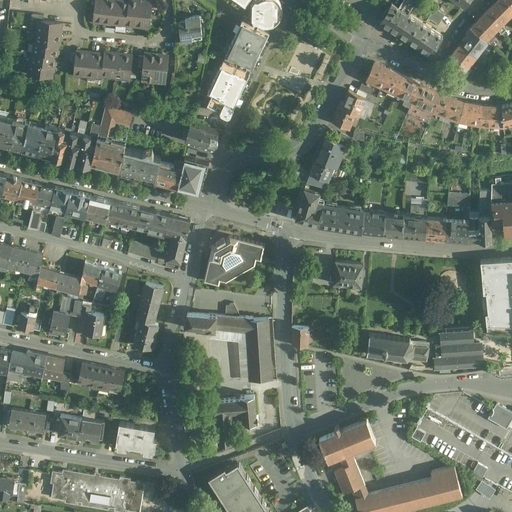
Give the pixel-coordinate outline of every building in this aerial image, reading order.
[(106,0),(95,0),(94,17),(105,18),(106,0)] [(117,0),(106,0),(105,18),(116,19),(117,0)] [(117,0),(116,19),(127,20),(129,0),(117,0)] [(129,0),(127,20),(128,18),(133,19),(132,21),(138,22),(140,0),(129,0)] [(140,0),(138,22),(139,20),(144,20),(143,22),(149,23),(151,0),(140,0)] [(253,0),(253,14),(254,15),(255,17),(253,21),(258,23),(259,21),(262,22),(265,23),(268,23),(270,22),(272,22),(274,21),(275,20),(277,19),(278,17),(280,15),(281,14),(281,12),(282,11),(282,9),(282,7),(282,5),(282,3),(281,2),(281,0),(280,0),(253,0)] [(416,0),(402,0),(401,2),(404,4),(412,8),(416,0)] [(511,0),(497,0),(496,2),(510,16),(511,13),(511,0)] [(496,2),(483,14),(497,28),(510,16),(496,2)] [(401,9),(391,3),(386,12),(380,21),(392,28),(397,31),(408,13),(412,8),(404,4),(401,9)] [(444,13),(434,7),(428,18),(438,24),(444,13)] [(200,11),(190,12),(190,15),(179,17),(181,33),(192,32),(192,35),(202,34),(200,11)] [(443,35),(408,13),(397,31),(412,41),(430,52),(437,42),(443,35)] [(483,14),(470,26),(469,26),(487,40),(486,39),(497,28),(483,14)] [(62,18),(38,16),(37,27),(61,30),(62,18)] [(258,23),(253,21),(242,16),(225,53),(222,61),(221,61),(208,89),(212,91),(207,101),(216,105),(217,101),(222,103),(221,107),(221,108),(221,109),(222,110),(227,112),(228,112),(229,112),(230,111),(233,104),(269,29),(258,23)] [(487,40),(469,26),(466,30),(468,32),(460,41),(476,54),(487,40)] [(61,30),(37,27),(36,38),(59,40),(59,41),(60,41),(61,30)] [(59,40),(36,38),(35,38),(34,48),(34,49),(56,51),(56,52),(57,52),(59,41),(59,40)] [(476,54),(460,41),(446,59),(456,68),(457,66),(462,71),(476,54)] [(91,47),(83,46),(83,47),(77,46),(75,58),(74,69),(88,71),(91,47)] [(98,48),(91,47),(88,71),(102,72),(103,70),(102,70),(105,46),(104,49),(98,49),(98,48)] [(112,47),(105,46),(102,70),(103,70),(116,72),(118,49),(112,48),(112,47)] [(56,51),(34,49),(34,48),(32,48),(31,59),(31,60),(54,62),(55,63),(56,52),(56,51)] [(126,49),(118,48),(118,49),(116,72),(130,73),(131,68),(132,54),(133,50),(126,50),(126,49)] [(150,50),(145,49),(142,75),(148,76),(148,73),(154,73),(153,77),(154,77),(157,49),(151,48),(150,50)] [(163,49),(157,49),(154,77),(155,77),(155,73),(161,74),(162,73),(165,73),(165,78),(166,78),(169,51),(163,51),(163,49)] [(389,65),(374,58),(366,76),(381,83),(382,82),(389,65)] [(54,62),(31,60),(31,59),(30,59),(29,71),(52,73),(54,62)] [(404,72),(389,65),(382,82),(397,89),(404,72)] [(419,79),(404,72),(397,89),(412,96),(419,79)] [(440,88),(419,79),(412,96),(433,105),(440,88)] [(373,85),(361,80),(359,85),(366,89),(371,91),(373,85)] [(365,93),(349,86),(342,101),(342,102),(356,108),(359,109),(364,112),(368,104),(362,101),(365,96),(366,94),(365,93)] [(464,96),(440,88),(433,105),(458,114),(464,96)] [(371,91),(366,89),(365,93),(366,94),(365,96),(374,99),(377,93),(371,91)] [(473,98),(464,96),(458,114),(469,116),(473,98)] [(511,97),(501,100),(503,119),(509,117),(509,120),(511,119),(511,97)] [(482,99),(473,98),(469,116),(480,118),(482,99)] [(356,108),(342,102),(342,101),(339,99),(332,115),(349,123),(356,108)] [(492,100),(482,99),(480,118),(491,119),(492,100)] [(501,100),(492,100),(491,119),(503,119),(501,100)] [(132,111),(105,104),(99,132),(98,132),(97,138),(106,140),(107,137),(111,138),(111,137),(115,122),(129,126),(132,111)] [(6,120),(0,118),(0,144),(6,146),(13,118),(7,116),(6,120)] [(29,123),(13,119),(14,118),(13,118),(6,146),(22,150),(29,123)] [(219,128),(199,122),(198,126),(190,123),(185,139),(214,148),(218,133),(218,132),(219,128)] [(44,127),(29,123),(22,150),(38,153),(44,127)] [(364,128),(355,125),(353,133),(364,136),(364,128)] [(57,130),(44,127),(38,153),(51,157),(58,128),(57,128),(57,130)] [(71,131),(58,128),(51,157),(64,160),(71,131)] [(351,133),(340,128),(337,134),(349,139),(351,133)] [(84,134),(71,131),(64,160),(77,163),(84,134)] [(97,138),(84,134),(77,163),(90,166),(97,138)] [(345,141),(327,134),(318,156),(332,162),(337,163),(345,141)] [(107,137),(106,140),(97,138),(90,166),(91,162),(119,169),(124,148),(125,141),(111,137),(111,138),(107,137)] [(161,157),(124,148),(126,141),(125,141),(124,148),(119,169),(118,173),(154,182),(159,162),(161,157)] [(207,152),(197,150),(195,156),(206,159),(207,152)] [(318,156),(316,155),(310,170),(326,176),(332,162),(318,156)] [(192,161),(190,169),(182,167),(177,188),(199,193),(204,175),(202,174),(204,164),(192,161),(193,161),(192,161)] [(174,165),(159,162),(154,182),(177,188),(182,167),(181,170),(173,168),(174,165)] [(429,170),(405,168),(405,179),(428,181),(429,170)] [(23,179),(6,175),(1,195),(1,197),(7,199),(6,201),(17,203),(18,199),(23,179)] [(511,175),(494,177),(496,194),(494,194),(496,210),(496,218),(506,217),(507,229),(511,228),(511,175)] [(38,183),(23,179),(18,199),(34,203),(38,183)] [(55,187),(38,183),(34,203),(42,204),(41,209),(49,211),(55,187)] [(71,191),(55,187),(49,211),(57,213),(58,208),(66,210),(66,212),(71,191)] [(320,192),(304,188),(300,203),(295,219),(318,225),(324,199),(319,198),(320,192)] [(491,188),(480,188),(480,197),(479,205),(479,210),(490,210),(491,188)] [(464,192),(448,191),(447,198),(446,205),(464,205),(470,205),(470,204),(469,204),(470,195),(470,192),(469,192),(467,192),(467,190),(464,190),(464,192)] [(90,196),(71,191),(66,212),(85,217),(85,216),(90,196)] [(480,197),(470,195),(469,204),(470,204),(479,205),(480,197)] [(110,201),(90,196),(85,216),(97,219),(90,246),(99,248),(106,220),(110,201)] [(341,229),(343,206),(324,203),(325,199),(324,199),(318,225),(341,229)] [(139,208),(110,201),(106,220),(135,227),(139,208)] [(385,212),(369,210),(370,205),(365,204),(364,209),(362,232),(383,234),(385,214),(385,212)] [(427,206),(411,204),(410,217),(426,218),(427,206)] [(463,221),(446,220),(444,239),(468,241),(469,216),(470,205),(464,205),(463,221)] [(343,206),(341,229),(362,232),(364,209),(343,206)] [(169,215),(139,208),(135,227),(147,230),(147,232),(164,237),(165,232),(169,215)] [(40,212),(32,210),(28,228),(35,230),(40,212)] [(404,216),(385,214),(383,234),(403,236),(404,216)] [(490,216),(481,216),(481,214),(479,214),(479,216),(479,241),(491,240),(490,216)] [(190,220),(169,215),(165,232),(173,234),(186,238),(190,220)] [(97,219),(85,216),(85,217),(84,224),(88,225),(83,244),(90,246),(97,219)] [(410,217),(404,216),(403,236),(425,238),(426,218),(410,217)] [(469,216),(468,241),(479,241),(479,216),(469,216)] [(64,219),(57,217),(52,235),(60,237),(64,219)] [(446,219),(426,218),(425,238),(444,239),(446,220),(446,219)] [(186,238),(173,234),(167,259),(180,263),(186,238)] [(230,237),(228,238),(227,237),(225,239),(224,238),(215,243),(216,244),(214,246),(212,247),(211,250),(205,273),(204,282),(206,282),(206,283),(212,284),(219,285),(219,284),(220,281),(226,282),(255,265),(256,258),(261,260),(265,244),(232,236),(232,237),(230,237)] [(158,250),(131,242),(127,253),(155,261),(158,250)] [(0,264),(7,266),(12,246),(0,243),(0,264)] [(43,254),(12,246),(7,266),(30,272),(28,280),(37,282),(40,267),(43,254)] [(487,331),(511,332),(511,258),(495,260),(480,260),(483,294),(486,294),(488,314),(485,315),(487,331)] [(363,263),(335,260),(333,284),(350,285),(349,286),(355,286),(361,286),(363,263)] [(104,268),(85,262),(81,278),(79,292),(86,294),(88,285),(85,285),(86,281),(90,283),(89,285),(93,286),(94,284),(98,285),(104,268)] [(81,278),(40,267),(37,282),(37,283),(78,295),(79,292),(81,278)] [(121,273),(104,268),(98,285),(93,303),(100,305),(104,291),(102,290),(103,287),(116,291),(121,273)] [(140,320),(154,323),(163,287),(146,282),(136,319),(140,320)] [(114,296),(110,306),(115,307),(119,298),(114,296)] [(75,299),(67,297),(65,309),(73,310),(75,300),(75,299)] [(82,302),(75,300),(73,310),(72,315),(80,316),(81,305),(82,302)] [(233,303),(228,306),(226,306),(225,316),(239,317),(239,314),(233,303)] [(93,334),(96,313),(87,311),(87,307),(91,307),(91,306),(81,305),(80,316),(86,317),(83,332),(83,333),(93,334)] [(28,314),(21,312),(18,326),(33,330),(33,329),(35,319),(38,308),(30,306),(28,314)] [(15,309),(6,307),(5,312),(3,324),(12,326),(15,309)] [(59,332),(63,313),(53,312),(49,333),(58,335),(59,332)] [(63,313),(59,332),(66,334),(70,315),(63,313)] [(96,313),(93,334),(100,336),(100,335),(103,315),(104,315),(104,314),(96,313)] [(216,315),(208,314),(208,315),(187,313),(184,328),(207,329),(207,331),(215,331),(215,329),(246,332),(249,382),(251,382),(257,382),(257,381),(272,380),(268,318),(253,319),(253,317),(245,317),(245,318),(239,317),(225,316),(216,315)] [(42,320),(35,319),(33,329),(40,330),(42,320)] [(154,323),(140,320),(134,345),(152,349),(158,324),(154,323)] [(308,326),(291,325),(293,345),(308,347),(308,340),(311,340),(311,334),(308,335),(308,326)] [(122,329),(116,328),(114,340),(119,341),(122,329)] [(478,329),(442,332),(444,357),(436,358),(437,371),(482,367),(478,329)] [(398,338),(394,337),(394,336),(393,336),(393,337),(389,336),(388,335),(388,336),(384,336),(385,335),(383,335),(379,335),(379,334),(378,334),(378,335),(370,334),(369,333),(368,333),(369,334),(368,340),(367,341),(368,342),(367,346),(367,347),(367,348),(367,353),(366,354),(366,355),(367,354),(375,355),(375,356),(377,356),(377,355),(380,356),(380,357),(382,357),(382,356),(385,357),(385,358),(386,358),(387,357),(390,358),(392,358),(396,358),(395,359),(396,359),(397,358),(401,359),(400,360),(401,360),(401,359),(406,360),(407,361),(408,360),(407,359),(412,355),(413,356),(414,355),(428,357),(429,347),(415,346),(414,345),(413,346),(410,340),(410,339),(410,338),(409,339),(404,338),(403,338),(399,338),(400,337),(399,337),(398,338)] [(12,351),(0,348),(0,372),(8,374),(9,368),(12,351)] [(47,355),(26,350),(25,353),(24,361),(25,362),(23,371),(30,372),(30,373),(42,375),(47,355)] [(25,353),(12,351),(9,368),(23,371),(25,362),(24,361),(25,353)] [(65,358),(47,355),(42,375),(54,378),(54,377),(61,379),(63,371),(65,358)] [(103,366),(82,362),(78,382),(89,384),(88,387),(99,389),(103,366)] [(125,371),(103,366),(99,389),(109,391),(109,388),(121,390),(125,371)] [(23,371),(9,368),(8,374),(7,380),(21,382),(23,371)] [(71,373),(63,371),(61,379),(61,391),(47,388),(45,397),(48,398),(54,399),(65,402),(71,373)] [(47,388),(36,386),(34,395),(45,397),(47,388)] [(419,423),(411,436),(456,462),(460,464),(491,482),(511,494),(511,412),(496,403),(492,410),(462,393),(435,395),(430,404),(428,402),(425,406),(428,408),(422,418),(419,417),(417,422),(419,423)] [(241,398),(213,401),(214,415),(215,415),(218,446),(231,445),(229,414),(241,413),(242,425),(256,424),(256,422),(258,422),(257,416),(256,416),(254,395),(240,397),(241,398)] [(96,408),(84,406),(82,417),(95,419),(96,408)] [(46,413),(12,408),(9,425),(43,431),(46,413)] [(82,417),(61,414),(60,419),(57,419),(56,426),(59,427),(58,433),(80,437),(82,417)] [(95,419),(82,417),(80,437),(97,440),(99,437),(102,438),(105,421),(95,419)] [(432,479),(368,495),(351,452),(375,442),(366,420),(340,431),(338,426),(334,428),(336,432),(319,439),(328,462),(340,457),(344,466),(334,470),(344,493),(352,490),(355,498),(358,511),(399,511),(462,496),(454,466),(431,472),(432,479)] [(155,429),(120,423),(118,431),(116,443),(116,444),(155,451),(157,440),(153,439),(155,429)] [(118,431),(109,430),(108,442),(116,443),(118,431)] [(311,511),(311,510),(313,509),(310,505),(308,506),(307,505),(296,511),(270,511),(269,511),(266,506),(262,499),(261,500),(258,494),(254,487),(254,488),(250,482),(251,481),(247,475),(246,476),(242,470),(243,469),(239,463),(238,464),(238,463),(226,470),(224,467),(208,478),(210,482),(214,488),(218,493),(217,494),(221,500),(222,500),(226,506),(225,506),(228,511),(229,511),(230,511),(229,511),(311,511)] [(120,479),(63,469),(61,483),(54,482),(51,497),(65,499),(65,502),(75,504),(76,501),(82,502),(82,505),(109,509),(109,507),(115,508),(115,510),(124,511),(125,509),(140,511),(145,483),(130,480),(131,478),(120,476),(120,479)] [(14,480),(0,477),(0,497),(5,498),(6,494),(12,494),(14,480)] [(26,484),(20,483),(17,502),(23,503),(26,484)]
